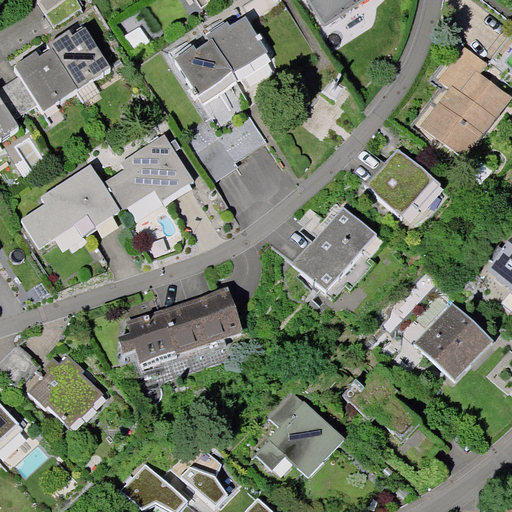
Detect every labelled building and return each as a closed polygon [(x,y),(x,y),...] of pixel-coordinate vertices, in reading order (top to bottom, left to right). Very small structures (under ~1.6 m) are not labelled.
[(42,0),(35,5),(43,17),(70,0),(42,0)] [(70,0),(43,17),(51,30),(78,13),(70,0)] [(223,0),(202,0),(209,9),(223,0)] [(310,0),(328,30),(377,0),(310,0)] [(242,27),(227,37),(224,32),(206,44),(209,48),(230,81),(263,59),(256,48),(260,46),(257,42),(253,44),(242,27)] [(46,52),(49,58),(71,90),(84,82),(88,88),(108,74),(83,36),(70,44),(66,39),(46,52)] [(191,54),(172,66),(191,95),(188,97),(192,105),(230,81),(209,48),(193,58),(191,54)] [(462,50),(436,83),(450,94),(421,130),(460,161),(507,103),(477,79),(485,69),(462,50)] [(34,60),(13,73),(17,80),(4,89),(22,117),(35,108),(37,112),(51,103),(55,109),(74,96),(71,90),(49,58),(37,65),(34,60)] [(4,89),(0,91),(0,144),(16,134),(10,124),(22,117),(4,89)] [(234,169),(231,164),(262,144),(245,117),(220,133),(222,137),(190,158),(208,185),(234,169)] [(123,175),(100,191),(117,217),(152,195),(160,207),(191,187),(162,141),(119,169),(123,175)] [(399,223),(410,211),(416,216),(438,191),(395,154),(362,191),(399,223)] [(80,241),(117,217),(100,191),(88,172),(39,203),(44,210),(20,226),(37,252),(72,229),(80,241)] [(344,290),(349,295),(373,267),(368,263),(381,248),(340,212),(290,269),(330,305),(344,290)] [(487,278),(511,296),(511,246),(505,255),(497,249),(488,261),(496,267),(487,278)] [(125,329),(129,341),(117,345),(121,359),(134,355),(140,374),(175,363),(173,358),(239,337),(226,297),(125,329)] [(412,346),(453,386),(492,346),(451,306),(412,346)] [(507,396),(511,390),(511,354),(509,351),(485,375),(507,396)] [(42,415),(45,412),(67,434),(103,399),(63,358),(24,396),(42,415)] [(374,417),(400,442),(419,423),(405,409),(403,411),(391,399),(396,394),(389,387),(392,384),(378,370),(360,389),(354,384),(341,397),(367,423),(374,417)] [(271,472),(284,458),(306,480),(342,443),(292,394),(268,419),(279,430),(254,456),(271,472)] [(0,412),(0,452),(20,434),(0,412)] [(171,469),(216,508),(229,495),(215,477),(222,463),(197,444),(171,469)] [(178,511),(188,502),(145,464),(120,492),(142,510),(155,504),(170,511),(178,511)] [(273,511),(258,498),(244,511),(273,511)]
